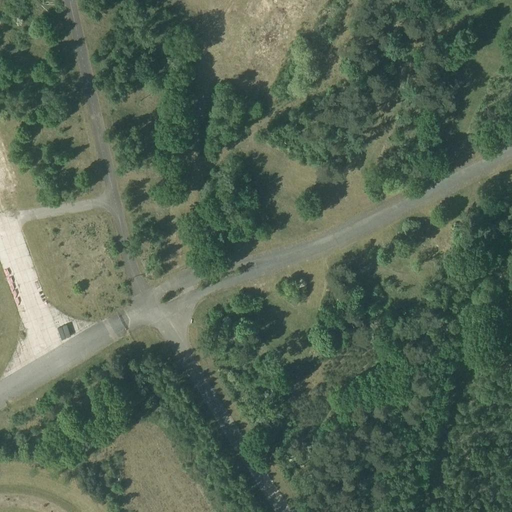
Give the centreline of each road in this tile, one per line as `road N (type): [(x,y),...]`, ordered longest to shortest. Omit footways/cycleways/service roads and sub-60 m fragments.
road 1 (track): [(462,360),(476,294),(498,253),(506,191),(487,159)]
road 2 (track): [(511,347),(462,360),(419,511)]
road 3 (track): [(238,0),(206,58),(196,182)]
